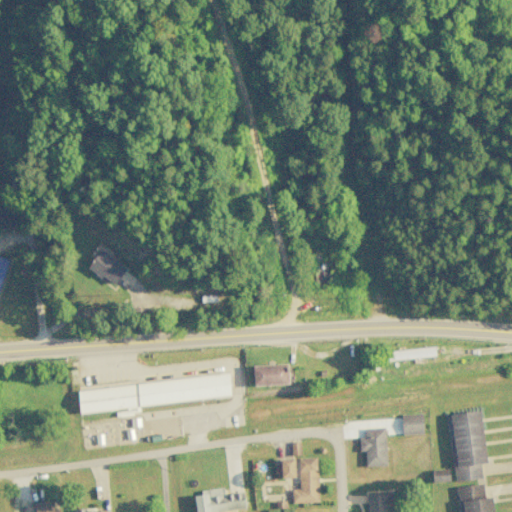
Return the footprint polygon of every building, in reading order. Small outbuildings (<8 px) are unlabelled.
[(125,268),(100,249),(87,267),(113,286),(125,268)] [(0,283),(8,258),(0,255),(0,283)] [(288,384),(287,364),(252,364),(253,385),(288,384)] [(230,397),(228,375),(77,388),(79,411),(230,397)] [(446,414),(455,482),(482,478),(479,463),(486,462),(479,410),(446,414)] [(422,413),(400,414),(401,434),(422,434),(422,413)] [(364,451),(364,466),(386,465),(384,427),(362,428),(363,437),(357,437),(358,451),(364,451)] [(291,503),(318,502),(316,457),(297,458),(298,488),(290,488),(291,503)] [(294,477),(294,458),(280,459),(281,477),(294,477)] [(431,482),(449,481),(448,468),(431,469),(431,482)] [(459,511),(493,511),(492,496),(484,497),(482,483),(457,486),(459,511)] [(195,511),(222,511),(245,509),(242,492),(224,494),(223,488),(192,492),(195,511)] [(396,511),(396,493),(366,493),(366,511),(396,511)] [(59,511),(59,508),(52,508),(52,501),(34,501),(34,511),(59,511)]
